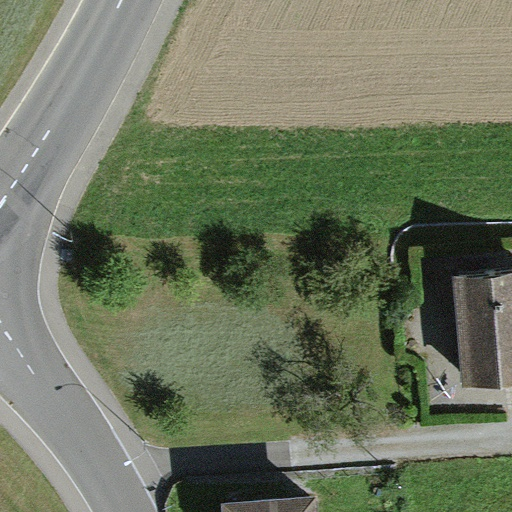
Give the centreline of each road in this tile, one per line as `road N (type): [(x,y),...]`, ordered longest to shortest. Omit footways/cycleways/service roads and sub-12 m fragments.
road 1 (tertiary): [(120,0),(90,65),(0,208)]
road 2 (residential): [(0,320),(104,469),(124,511)]
